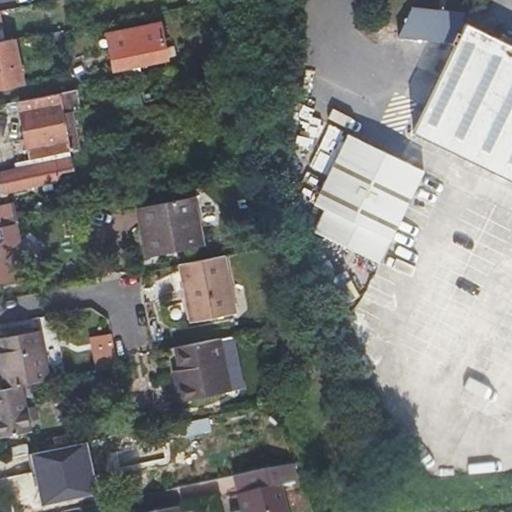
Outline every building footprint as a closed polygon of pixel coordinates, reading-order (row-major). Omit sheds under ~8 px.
[(106,29),(111,48),(115,67),(167,55),(159,17),(106,29)] [(511,50),(463,27),(459,37),(453,35),(448,47),(452,49),(411,134),(511,182),(511,50)] [(0,39),(0,88),(23,83),(14,37),(0,39)] [(71,150),(69,140),(67,130),(60,91),(20,100),(32,158),(71,150)] [(311,233),(338,245),(375,265),(420,173),(345,136),(311,205),(321,210),(311,233)] [(73,157),(37,165),(1,173),(6,193),(44,184),(51,182),(76,176),(73,157)] [(204,242),(199,218),(195,194),(142,205),(152,253),(204,242)] [(0,284),(29,278),(24,257),(19,253),(17,244),(24,236),(21,222),(1,226),(0,226),(0,284)] [(183,261),(189,289),(195,317),(238,308),(226,253),(183,261)] [(0,347),(8,386),(23,383),(50,378),(41,330),(0,338),(0,347)] [(96,368),(117,364),(110,333),(89,337),(96,368)] [(182,369),(179,370),(177,370),(183,400),(231,390),(220,336),(178,345),(182,369)] [(32,429),(23,383),(8,386),(0,387),(0,431),(1,436),(32,429)] [(87,443),(32,454),(43,506),(98,494),(87,443)] [(237,476),(245,511),(287,511),(277,468),(237,476)]
